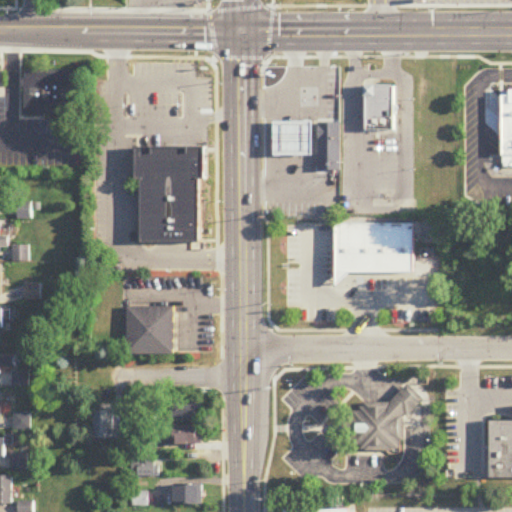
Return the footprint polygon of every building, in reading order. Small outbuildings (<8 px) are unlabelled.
[(25,72),(25,116),(85,116),(85,71),(25,72)] [(396,81),(396,127),(362,127),(361,81),(396,81)] [(503,166),(511,166),(511,88),(511,93),(503,93),(503,166)] [(315,156),(314,120),(275,120),(275,156),(315,156)] [(318,169),(318,122),(341,122),(341,169),(318,169)] [(136,147),(206,147),(206,179),(200,179),(201,242),(142,242),(142,231),(141,179),(136,179),(136,147)] [(0,253),(10,253),(10,239),(1,239),(1,226),(0,225),(0,253)] [(131,231),(131,242),(142,242),(142,231),(131,231)] [(407,232),(407,281),(343,281),(329,295),(328,232),(407,232)] [(174,354),(174,306),(126,306),(126,354),(174,354)] [(0,342),(2,342),(2,322),(10,322),(10,311),(0,310),(0,342)] [(0,357),(0,374),(1,375),(1,367),(14,367),(14,358),(0,357)] [(14,374),(14,387),(28,387),(28,374),(14,374)] [(391,404),(368,404),(360,412),(349,412),(349,444),(356,452),(404,452),(404,424),(425,401),(408,385),(391,404)] [(172,422),(203,422),(203,402),(172,402),(172,422)] [(94,441),(114,441),(114,413),(94,413),(94,441)] [(30,430),(30,414),(16,414),(16,430),(30,430)] [(511,421),(491,422),(491,479),(511,479),(511,421)] [(175,445),(203,445),(203,428),(175,428),(175,445)] [(12,470),(27,470),(27,455),(12,455),(12,470)] [(161,479),(161,458),(132,458),(132,479),(161,479)] [(13,478),(0,477),(0,505),(13,506),(13,478)] [(203,487),(175,487),(175,506),(203,506),(203,487)] [(148,507),(148,494),(134,494),(134,507),(148,507)]
